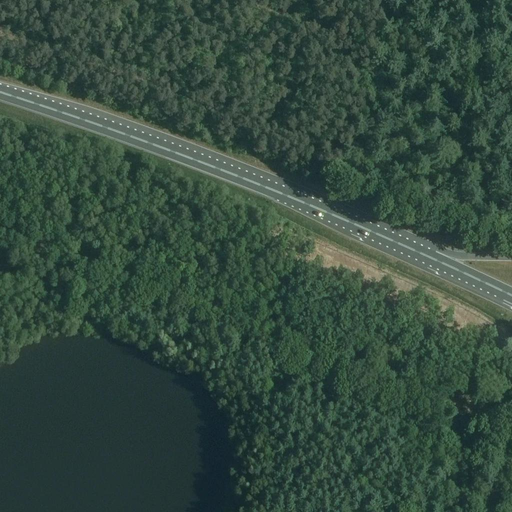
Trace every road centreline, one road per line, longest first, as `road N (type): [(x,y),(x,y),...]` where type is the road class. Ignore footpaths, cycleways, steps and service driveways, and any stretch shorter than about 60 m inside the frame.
road 1 (track): [(0,229),(511,415)]
road 2 (trunk): [(432,259),(228,173),(0,92)]
road 3 (track): [(250,0),(511,95)]
